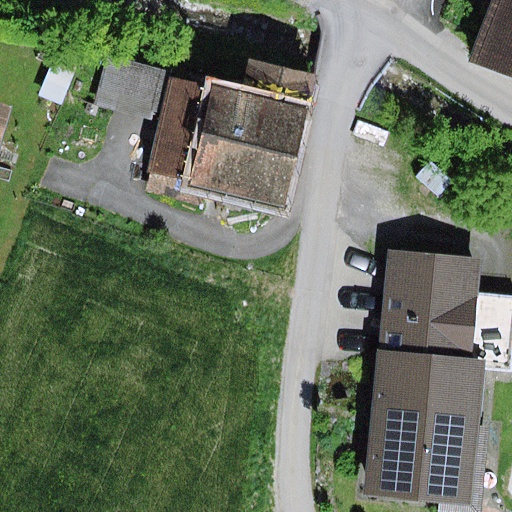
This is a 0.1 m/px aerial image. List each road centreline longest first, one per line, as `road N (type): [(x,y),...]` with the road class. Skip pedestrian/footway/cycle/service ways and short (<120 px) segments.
road 1 (residential): [(374,11),(342,84),(330,159),(299,417),(306,511)]
road 2 (residential): [(511,104),(374,11)]
